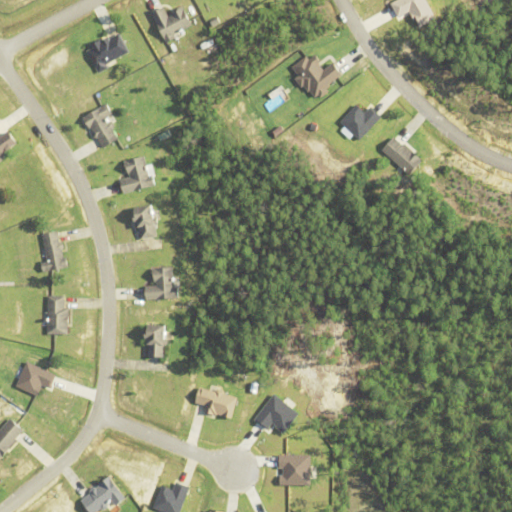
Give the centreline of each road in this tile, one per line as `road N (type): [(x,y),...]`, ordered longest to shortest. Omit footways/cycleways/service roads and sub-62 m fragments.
road 1 (residential): [(0,64),(79,183),(99,234),(109,324),(89,430),(66,462),(3,511)]
road 2 (residential): [(340,0),(365,47),(430,121),(511,168)]
road 3 (residential): [(96,412),(234,469)]
